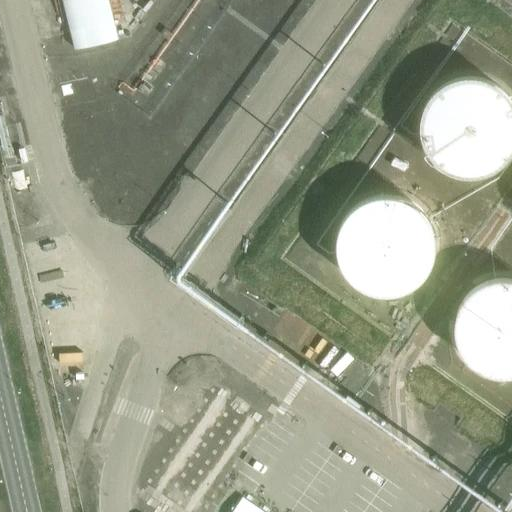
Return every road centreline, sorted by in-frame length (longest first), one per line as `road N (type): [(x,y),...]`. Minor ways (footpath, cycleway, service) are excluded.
road 1 (unknown): [(325,412),(255,511)]
road 2 (unclassified): [(27,511),(0,394)]
